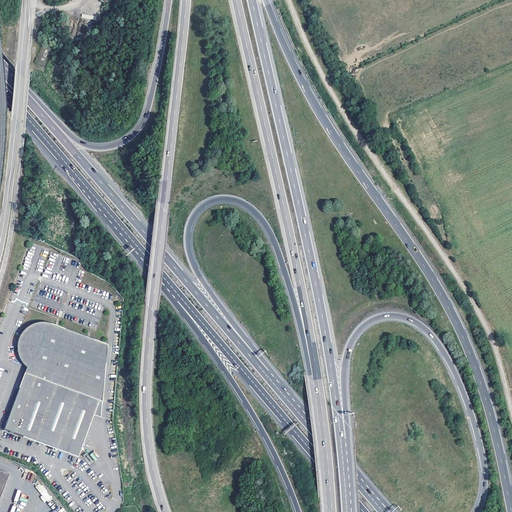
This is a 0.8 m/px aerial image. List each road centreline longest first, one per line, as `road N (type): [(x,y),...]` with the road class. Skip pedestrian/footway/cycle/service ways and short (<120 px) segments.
road 1 (motorway): [(511,511),(497,441),(441,294),(319,109),(268,0)]
road 2 (motorway): [(186,0),(145,386),(147,447),(164,511)]
road 3 (track): [(289,0),(339,103),(481,317),(511,411)]
road 4 (motorway): [(341,448),(312,266),(252,0)]
road 5 (motorway): [(341,448),(351,340),(374,319),(407,319),(436,342),(463,396),(483,466),(476,511)]
road 6 (motorway): [(262,369),(191,263),(187,226),(200,208),(225,199),(254,212),(309,330)]
road 7 (motorway): [(262,369),(26,97)]
road 8 (motorway): [(236,0),(309,330)]
road 9 (motorway): [(176,292),(361,508)]
road 10 (motorway): [(0,87),(176,292)]
road 11 (motorway): [(168,0),(148,107),(129,138),(94,148),(26,97)]
road 12 (motorway): [(176,292),(257,423),(294,511)]
road 13 (secondary): [(26,0),(0,243)]
road 14 (motorway): [(383,511),(262,369)]
road 15 (motorway): [(309,330),(331,511)]
